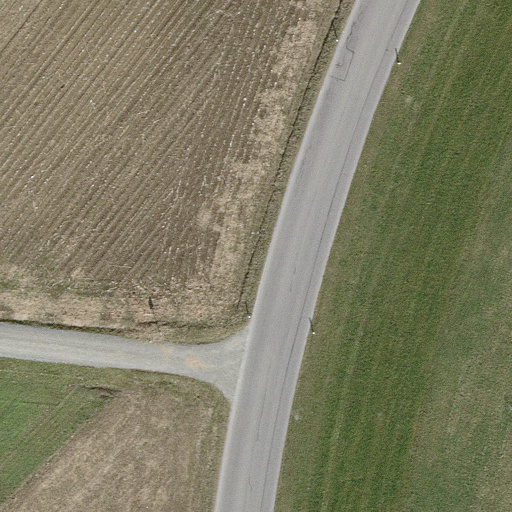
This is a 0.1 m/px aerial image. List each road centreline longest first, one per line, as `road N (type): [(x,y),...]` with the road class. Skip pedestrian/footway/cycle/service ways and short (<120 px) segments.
road 1 (tertiary): [(384,0),(304,221),(241,511)]
road 2 (track): [(268,370),(0,349)]
